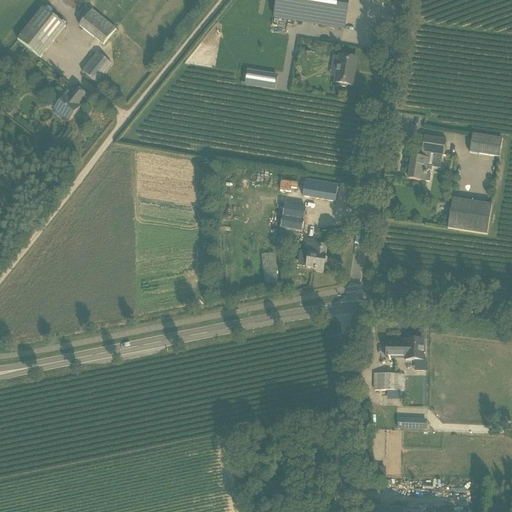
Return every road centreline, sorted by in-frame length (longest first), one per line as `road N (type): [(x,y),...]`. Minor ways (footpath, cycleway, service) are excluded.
road 1 (tertiary): [(350,308),(0,373)]
road 2 (track): [(223,0),(0,276)]
road 3 (unclassified): [(350,308),(397,0)]
road 4 (track): [(350,308),(335,511)]
road 5 (tertiary): [(511,315),(350,308)]
